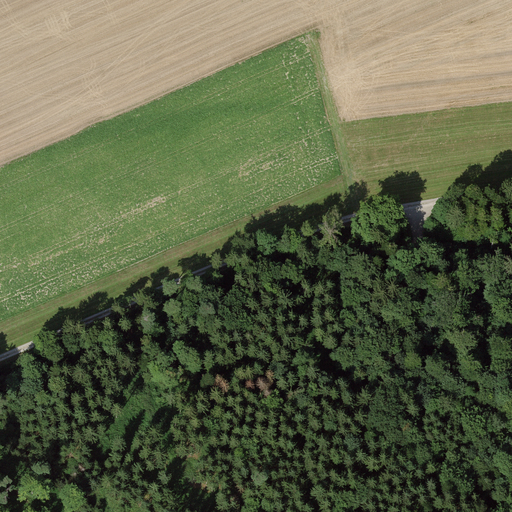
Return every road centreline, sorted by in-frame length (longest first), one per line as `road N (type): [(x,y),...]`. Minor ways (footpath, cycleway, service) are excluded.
road 1 (track): [(511,194),(364,217),(200,270),(0,359)]
road 2 (track): [(511,436),(449,429),(415,402),(403,378),(395,312),(419,208)]
